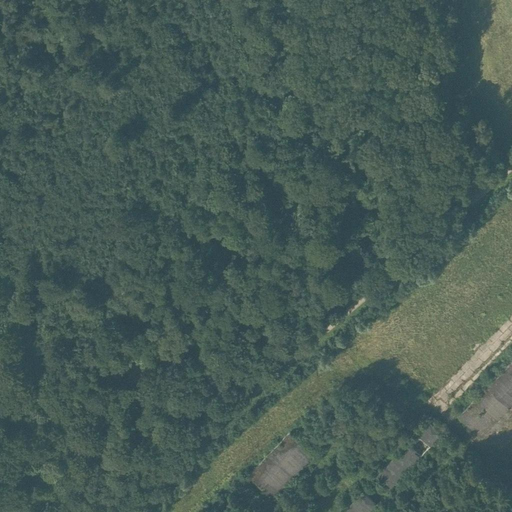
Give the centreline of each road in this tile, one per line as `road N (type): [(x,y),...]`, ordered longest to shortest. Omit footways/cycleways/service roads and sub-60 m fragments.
road 1 (track): [(472,196),(257,389),(136,511)]
road 2 (track): [(472,196),(427,120),(413,0)]
road 3 (track): [(511,333),(439,406),(491,457),(511,436)]
